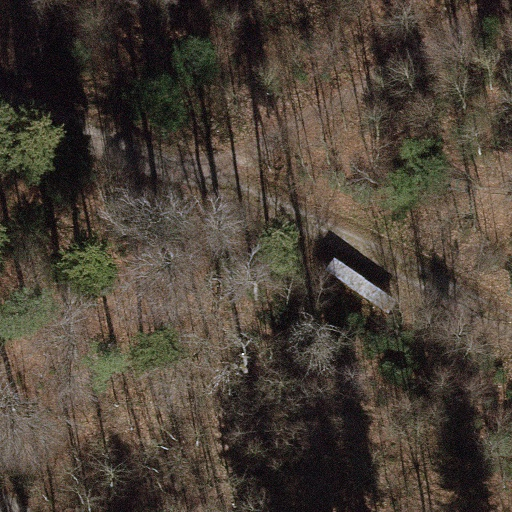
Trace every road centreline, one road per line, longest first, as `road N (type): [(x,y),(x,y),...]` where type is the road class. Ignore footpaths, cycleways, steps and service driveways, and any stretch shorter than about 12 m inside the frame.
road 1 (track): [(0,102),(168,155),(511,326)]
road 2 (track): [(511,71),(312,225)]
